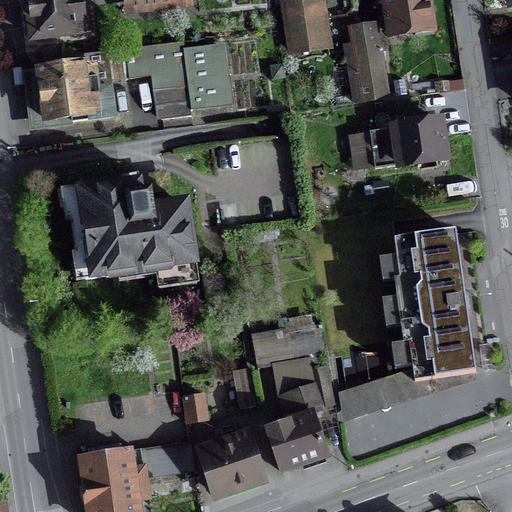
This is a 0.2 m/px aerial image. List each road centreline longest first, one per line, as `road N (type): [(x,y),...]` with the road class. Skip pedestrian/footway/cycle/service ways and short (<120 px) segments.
road 1 (residential): [(468,0),(511,282)]
road 2 (secondary): [(0,278),(36,511)]
road 3 (secondary): [(511,449),(333,511)]
